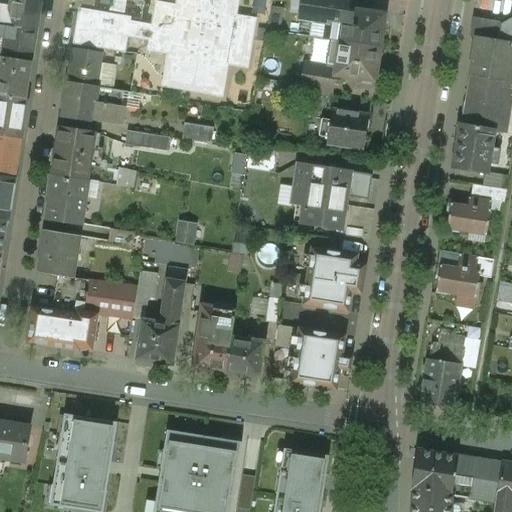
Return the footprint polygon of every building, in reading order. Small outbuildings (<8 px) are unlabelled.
[(41,3),(19,0),(11,0),(11,7),(8,27),(37,31),(41,3)] [(130,18),(80,9),(75,43),(125,53),(128,36),(149,40),(148,51),(171,55),(168,72),(166,71),(164,84),(176,86),(175,88),(211,94),(211,93),(223,94),(225,81),(224,81),(227,61),(249,65),(256,21),(234,17),(237,1),(238,1),(238,0),(179,0),(178,7),(156,3),(152,27),(129,23),(130,18)] [(81,0),(81,5),(109,9),(110,0),(81,0)] [(321,0),(320,0),(303,0),(300,20),(333,24),(333,23),(342,24),(344,10),(346,10),(347,4),(321,0)] [(11,7),(0,5),(0,25),(8,27),(11,7)] [(346,10),(344,10),(342,24),(333,23),(333,24),(330,41),(379,48),(384,16),(346,10)] [(511,20),(502,26),(501,24),(473,20),(470,36),(475,37),(511,43),(511,20)] [(37,31),(8,27),(6,36),(3,54),(33,59),(37,31)] [(511,43),(475,37),(468,76),(469,76),(511,83),(511,43)] [(379,48),(330,41),(326,67),(335,69),(334,76),(335,76),(373,82),(379,48)] [(103,53),(74,48),(69,83),(98,87),(103,53)] [(32,63),(2,58),(0,72),(0,95),(27,100),(32,63)] [(326,67),(304,65),(300,95),(332,99),(335,76),(334,76),(335,69),(326,67)] [(511,95),(511,83),(469,76),(469,77),(471,78),(463,126),(460,125),(453,169),(487,175),(494,133),(506,135),(511,95)] [(98,87),(69,83),(63,117),(92,121),(98,87)] [(124,92),(98,87),(92,121),(119,126),(124,92)] [(0,95),(0,134),(21,138),(27,100),(0,95)] [(370,117),(334,111),(333,122),(325,121),(323,138),(330,139),(329,145),(365,151),(370,117)] [(215,128),(185,124),(183,140),(212,145),(215,128)] [(91,133),(62,128),(55,173),(86,178),(91,133)] [(167,151),(170,138),(128,129),(125,142),(167,151)] [(20,142),(0,139),(0,176),(14,179),(20,142)] [(250,148),(249,168),(278,169),(279,149),(250,148)] [(354,171),(301,163),(292,205),(304,207),(301,224),(343,232),(349,197),(354,173),(354,171)] [(373,176),(354,173),(349,197),(369,200),(373,176)] [(14,179),(0,176),(0,219),(7,221),(14,179)] [(87,182),(54,177),(47,220),(81,225),(87,182)] [(507,192),(473,187),(471,199),(491,203),(504,205),(507,192)] [(471,199),(469,198),(468,208),(448,204),(446,218),(449,218),(447,232),(459,234),(459,232),(486,237),(490,212),(489,211),(491,203),(471,199)] [(178,221),(176,243),(195,245),(198,222),(178,221)] [(135,234),(111,230),(109,242),(108,242),(107,243),(133,247),(135,234)] [(80,237),(45,231),(39,274),(58,277),(73,279),(73,278),(80,237)] [(357,256),(312,249),(311,257),(309,268),(307,280),(334,284),(334,280),(336,280),(337,276),(364,280),(366,266),(356,264),(357,256)] [(245,257),(233,255),(230,272),(242,274),(245,257)] [(457,269),(437,266),(435,280),(438,280),(436,294),(448,297),(449,295),(476,299),(480,277),(480,273),(476,272),(478,259),(459,256),(457,269)] [(494,261),(478,259),(476,272),(480,273),(480,277),(491,279),(494,261)] [(152,277),(142,275),(141,283),(150,285),(152,277)] [(334,284),(307,280),(306,287),(304,298),(303,306),(349,313),(352,293),(361,295),(364,280),(337,276),(336,280),(334,280),(334,284)] [(58,277),(52,312),(98,314),(133,320),(138,288),(73,278),(73,279),(58,277)] [(511,283),(502,281),(497,298),(511,301),(511,283)] [(195,287),(183,285),(182,288),(183,288),(179,312),(191,314),(195,287)] [(182,288),(168,286),(161,324),(177,326),(179,312),(183,288),(182,288)] [(236,312),(203,307),(199,333),(232,338),(236,312)] [(92,347),(98,314),(52,312),(33,309),(27,343),(79,351),(80,345),(92,347)] [(161,324),(143,321),(137,360),(172,366),(179,326),(161,324)] [(299,330),(278,327),(275,347),(296,350),(299,330)] [(293,370),(291,384),(336,391),(340,369),(350,371),(352,358),(342,357),(345,337),(299,330),(296,350),(295,359),(293,370)] [(232,338),(199,333),(194,369),(226,374),(232,338)] [(264,343),(232,338),(226,374),(259,379),(264,343)] [(460,365),(427,360),(419,404),(453,410),(460,365)] [(104,511),(118,423),(64,415),(50,507),(86,511),(104,511)] [(30,428),(0,423),(0,459),(24,463),(30,428)] [(194,511),(206,438),(167,431),(154,511),(194,511)] [(230,511),(242,444),(206,438),(194,511),(230,511)] [(320,511),(329,457),(284,449),(273,511),(320,511)] [(442,454),(420,451),(414,489),(412,511),(452,511),(453,496),(437,493),(442,454)] [(501,463),(442,454),(437,493),(453,496),(496,503),(501,463)] [(511,464),(502,463),(498,492),(511,494),(511,464)] [(511,511),(511,494),(498,492),(497,503),(496,503),(494,511),(511,511)]
